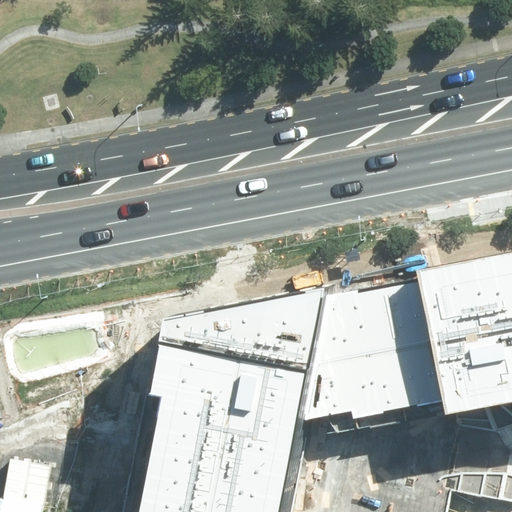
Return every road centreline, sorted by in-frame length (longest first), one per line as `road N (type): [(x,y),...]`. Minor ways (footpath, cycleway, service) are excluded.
road 1 (primary): [(511,147),(0,248)]
road 2 (primary): [(0,173),(511,78)]
